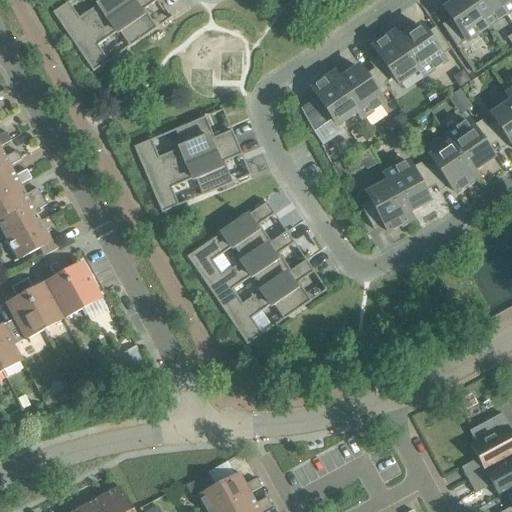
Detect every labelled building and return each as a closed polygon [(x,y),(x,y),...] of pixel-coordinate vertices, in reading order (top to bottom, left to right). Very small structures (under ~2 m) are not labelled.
[(67,3),(51,14),(71,43),(135,0),(95,0),(99,5),(78,19),(67,3)] [(135,0),(71,43),(92,73),(107,62),(96,47),(118,32),(128,48),(156,29),(143,11),(158,0),(135,0)] [(486,29),(466,0),(456,0),(443,9),(451,19),(441,26),(456,48),(466,42),(486,29)] [(493,0),(466,0),(486,29),(505,16),(493,0)] [(511,0),(493,0),(505,16),(511,11),(511,0)] [(418,26),(398,40),(418,71),(422,78),(444,63),(439,57),(449,50),(434,28),(424,35),(418,26)] [(368,63),(373,70),(383,85),(393,78),(397,85),(418,71),(398,40),(393,33),(372,47),(378,56),(368,63)] [(357,68),(337,81),(336,82),(357,112),(356,113),(361,120),(382,105),(378,99),(388,92),(383,85),(373,70),(363,76),(357,68)] [(462,71),(451,78),(458,88),(469,81),(462,71)] [(336,82),(337,81),(332,74),(311,89),(317,98),(307,104),(322,127),(332,120),(336,126),(356,113),(357,112),(336,82)] [(458,91),(447,99),(455,110),(466,102),(458,91)] [(495,121),(485,128),(495,143),(495,144),(500,150),(510,144),(511,146),(511,102),(511,101),(510,102),(491,115),(495,121)] [(401,114),(389,122),(395,131),(407,124),(401,114)] [(150,141),(132,148),(146,181),(236,144),(230,132),(213,139),(204,118),(173,131),(181,149),(157,159),(150,141)] [(445,136),(450,143),(471,173),(472,173),(492,159),(486,150),(495,144),(495,143),(485,128),(481,121),(470,128),(466,122),(445,136)] [(0,146),(10,142),(5,133),(0,135),(0,146)] [(434,163),(424,170),(434,187),(438,193),(449,185),(455,194),(476,180),(472,173),(471,173),(450,143),(430,157),(434,163)] [(236,144),(146,181),(160,214),(178,207),(170,189),(194,179),(201,197),(232,184),(223,163),(241,156),(236,144)] [(0,170),(5,168),(5,169),(9,167),(20,160),(15,152),(4,158),(0,149),(0,170)] [(367,151),(358,156),(366,171),(375,165),(367,151)] [(383,175),(387,182),(388,182),(406,214),(428,202),(423,193),(434,187),(424,170),(421,163),(410,169),(406,163),(383,175)] [(0,170),(0,195),(15,187),(16,188),(20,185),(30,179),(26,171),(15,176),(9,167),(5,169),(5,168),(0,170)] [(388,182),(387,182),(366,194),(370,201),(359,206),(372,230),(383,224),(388,234),(410,221),(406,214),(388,182)] [(0,219),(41,198),(36,189),(25,195),(20,185),(16,188),(15,187),(0,195),(0,219)] [(0,230),(6,241),(40,223),(39,221),(34,212),(45,206),(41,198),(0,219),(0,230)] [(205,287),(269,243),(258,226),(274,215),(266,204),(186,258),(205,287)] [(40,223),(6,241),(17,261),(38,249),(42,257),(58,248),(54,240),(50,242),(44,231),(48,229),(43,219),(39,221),(40,223)] [(293,244),(285,232),(284,232),(284,233),(269,243),(205,287),(225,316),(289,272),(277,255),(293,244)] [(64,259),(56,263),(81,310),(101,299),(81,264),(70,270),(64,259)] [(289,272),(225,316),(245,346),(261,335),(250,320),(271,305),(282,321),(310,302),(297,284),(313,273),(304,260),(303,261),(304,262),(289,272)] [(53,279),(43,284),(62,320),(81,310),(56,263),(48,268),(53,279)] [(26,280),(18,284),(43,330),(62,320),(43,284),(32,290),(26,280)] [(12,320),(1,326),(13,347),(43,330),(18,284),(10,288),(16,299),(4,305),(12,320)] [(0,369),(1,372),(21,361),(13,347),(1,326),(0,326),(0,369)] [(131,348),(117,358),(129,378),(147,367),(137,350),(135,347),(131,348)] [(45,392),(39,395),(47,409),(52,418),(57,415),(45,392)] [(470,395),(458,402),(464,412),(476,405),(470,395)] [(24,396),(17,400),(22,410),(29,407),(24,396)] [(5,419),(10,429),(27,420),(22,410),(21,409),(5,419)] [(501,415),(468,432),(474,444),(469,447),(483,473),(511,456),(511,437),(506,426),(507,426),(501,415)] [(511,456),(483,473),(467,482),(474,494),(490,486),(498,499),(506,494),(511,490),(511,456)] [(197,496),(205,511),(215,511),(245,496),(249,494),(260,488),(255,479),(244,485),(238,474),(197,496)] [(130,511),(117,487),(98,498),(101,502),(100,502),(105,511),(130,511)] [(215,511),(261,511),(270,507),(265,498),(254,504),(249,494),(245,496),(215,511)] [(98,498),(80,508),(81,511),(105,511),(100,502),(101,502),(98,498)]
